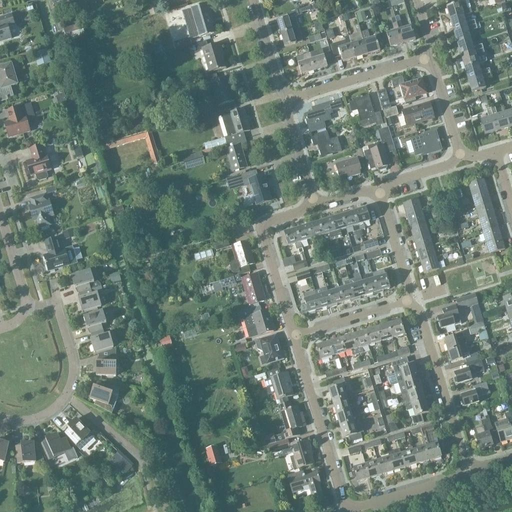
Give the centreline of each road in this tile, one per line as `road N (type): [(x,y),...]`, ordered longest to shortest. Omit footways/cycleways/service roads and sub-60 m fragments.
road 1 (residential): [(26,305),(53,305),(59,313),(71,382),(65,397),(35,418),(0,416)]
road 2 (residential): [(361,505),(343,501),(294,334)]
road 3 (residential): [(464,465),(419,312),(407,301)]
road 4 (residential): [(294,334),(263,233),(309,199)]
road 5 (residential): [(287,100),(425,58)]
